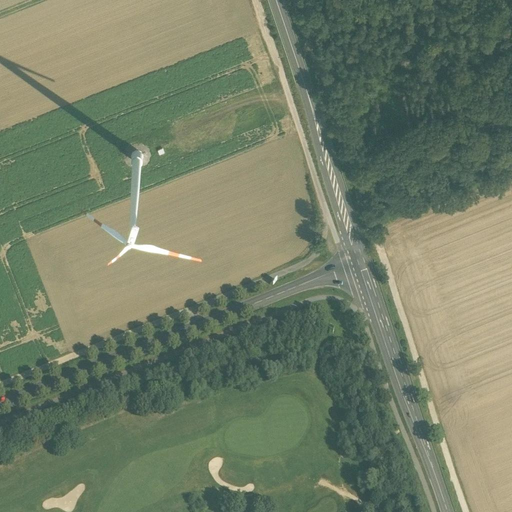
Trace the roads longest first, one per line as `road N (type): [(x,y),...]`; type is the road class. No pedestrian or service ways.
road 1 (track): [(294,0),(465,511)]
road 2 (tertiary): [(0,404),(361,262)]
road 3 (tertiary): [(361,262),(275,0)]
road 4 (tertiary): [(361,262),(447,511)]
road 5 (track): [(140,150),(287,91)]
